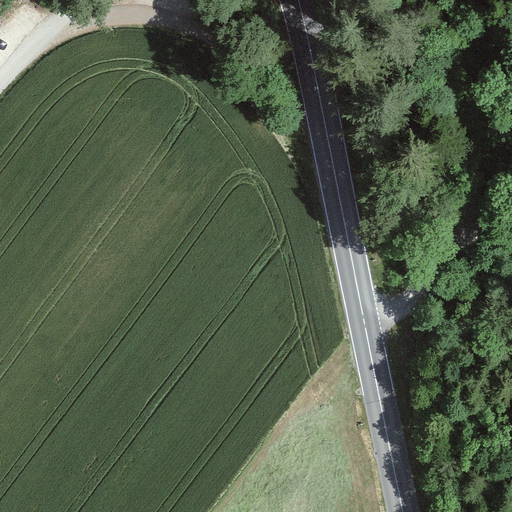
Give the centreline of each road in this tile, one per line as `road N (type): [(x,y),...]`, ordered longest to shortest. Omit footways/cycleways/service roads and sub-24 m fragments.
road 1 (secondary): [(297,0),(404,511)]
road 2 (track): [(511,227),(458,240),(410,299),(366,324)]
